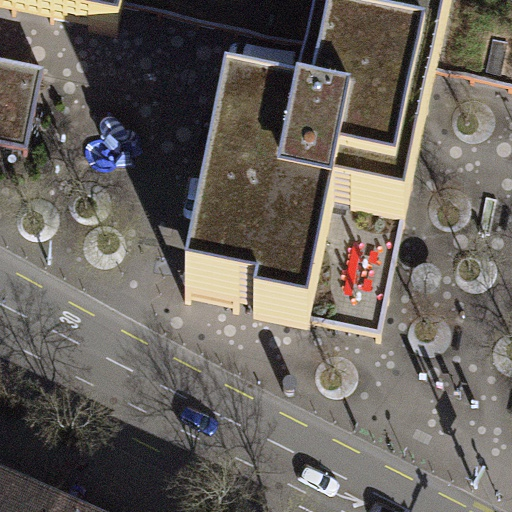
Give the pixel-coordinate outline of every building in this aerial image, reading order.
[(0,0),(0,14),(120,39),(124,13),(127,0),(0,0)] [(452,0),(436,78),(511,93),(511,0),(127,0),(124,13),(313,52),(323,0),(452,0)] [(431,106),(436,78),(452,0),(323,0),(313,52),(307,79),(298,126),(226,109),(186,305),(257,319),(254,332),(309,343),(315,309),(372,321),(390,227),(406,230),(431,106)] [(36,75),(0,67),(0,154),(18,158),(36,75)] [(29,511),(0,499),(0,511),(29,511)]
